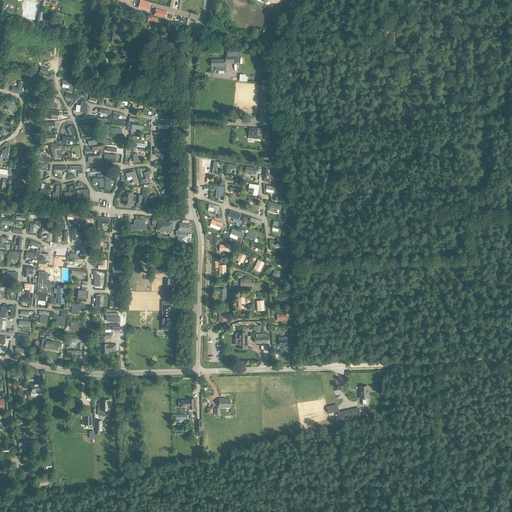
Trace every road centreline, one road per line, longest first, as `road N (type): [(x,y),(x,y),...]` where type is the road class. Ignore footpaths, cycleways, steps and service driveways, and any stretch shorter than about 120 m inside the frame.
road 1 (unclassified): [(195,211),(188,174),(193,45),(207,0)]
road 2 (track): [(345,367),(511,361)]
road 3 (unclassified): [(198,371),(195,211)]
road 4 (unclassified): [(198,371),(345,367)]
